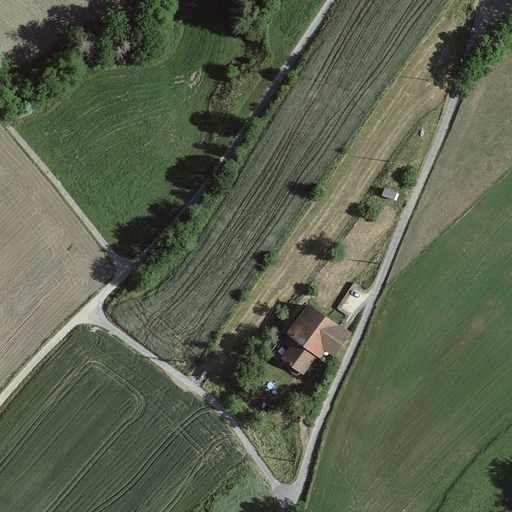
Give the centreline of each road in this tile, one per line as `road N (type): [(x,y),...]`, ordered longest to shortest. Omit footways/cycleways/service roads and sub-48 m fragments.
road 1 (unclassified): [(486,0),(451,115),(287,511)]
road 2 (track): [(336,0),(221,174),(164,242),(0,404)]
road 3 (track): [(294,498),(203,392),(90,311)]
